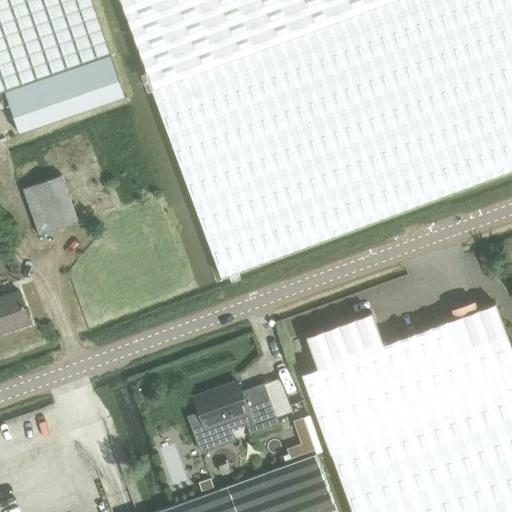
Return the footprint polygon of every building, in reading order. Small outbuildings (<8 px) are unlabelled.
[(0,0),(0,92),(5,91),(20,132),(126,95),(109,48),(92,0),(0,0)] [(511,0),(122,0),(155,87),(153,87),(222,276),(511,169),(511,0)] [(51,179),(24,189),(40,235),(79,221),(63,175),(51,179)] [(19,291),(0,297),(0,333),(30,322),(19,291)] [(331,454),(332,453),(511,386),(511,346),(496,303),(384,344),(372,312),(307,336),(318,368),(302,373),(331,454)] [(251,435),(280,425),(265,383),(241,392),(237,381),(194,396),(212,443),(234,435),(232,428),(247,423),(251,435)] [(353,511),(511,511),(511,386),(332,453),(353,511)] [(294,420),(302,442),(288,448),(291,457),(306,452),(315,449),(316,453),(323,451),(310,414),(304,416),(294,420)] [(155,511),(337,511),(316,454),(155,511)]
